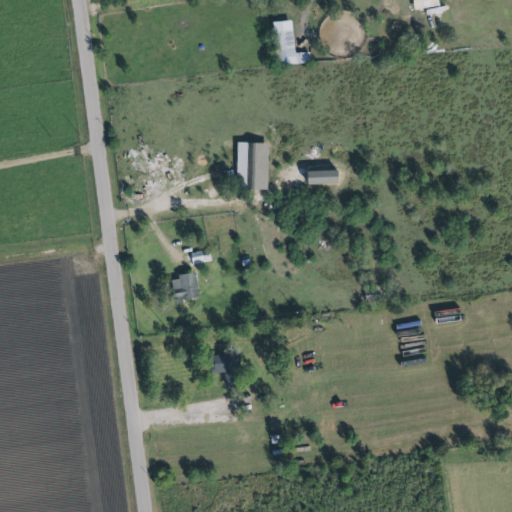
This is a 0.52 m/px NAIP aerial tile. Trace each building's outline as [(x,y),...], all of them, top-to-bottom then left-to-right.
[(289,30),(271,31),(272,65),(307,64),(306,52),(290,53),(289,30)] [(264,144),(233,143),(231,190),(263,190),(264,144)] [(190,265),(208,262),(205,250),(187,254),(190,265)] [(170,277),(189,274),(193,301),(180,303),(179,298),(168,300),(165,282),(170,281),(170,277)] [(207,356),(207,373),(236,372),(235,355),(207,356)]
